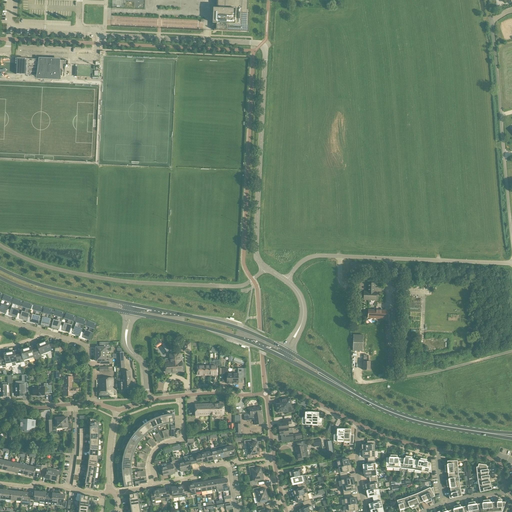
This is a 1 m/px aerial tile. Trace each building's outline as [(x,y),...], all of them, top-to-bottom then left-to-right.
[(216,0),(217,8),(213,8),(212,24),(216,24),(216,30),(214,30),(214,31),(248,32),(249,10),(247,10),(247,0),(216,0)] [(68,61),(28,59),(17,58),(16,74),(67,77),(68,64),(68,61)] [(374,284),(368,284),(368,290),(368,292),(364,292),(364,300),(375,301),(376,292),(374,292),(374,284)] [(4,295),(2,299),(6,301),(4,304),(2,303),(0,307),(0,312),(1,313),(2,312),(5,314),(5,315),(10,303),(12,298),(4,295)] [(14,299),(12,303),(16,305),(15,308),(12,307),(9,316),(12,317),(12,316),(16,318),(16,319),(20,306),(22,302),(14,299)] [(24,302),(22,307),(26,308),(25,312),(22,311),(20,320),(23,321),(23,320),(27,321),(26,322),(27,322),(31,309),(32,305),(24,302)] [(410,316),(421,316),(421,303),(410,302),(410,316)] [(34,305),(33,310),(36,311),(35,315),(33,314),(30,323),(33,324),(34,323),(38,324),(37,325),(38,325),(41,312),(42,307),(34,305)] [(44,308),(43,312),(47,313),(46,317),(43,317),(41,326),(44,326),(44,325),(48,326),(48,327),(48,328),(51,315),(52,310),(44,308)] [(389,311),(372,310),(368,310),(368,318),(388,319),(389,311)] [(55,311),(54,315),(57,316),(56,320),(54,319),(51,328),(54,329),(55,328),(59,329),(58,330),(59,330),(62,318),(63,313),(55,311)] [(66,314),(65,318),(68,319),(67,323),(65,322),(62,331),(65,332),(65,331),(69,333),(69,334),(73,321),(74,316),(66,314)] [(77,317),(75,322),(79,323),(78,327),(75,326),(72,335),(75,336),(75,335),(79,336),(79,337),(84,325),(85,320),(77,317)] [(88,321),(86,326),(90,327),(88,331),(86,330),(82,339),(85,340),(86,339),(89,340),(89,341),(96,324),(88,321)] [(363,335),(353,335),(353,351),(363,351),(363,335)] [(46,341),(42,342),(46,354),(51,352),(51,353),(54,353),(55,345),(49,345),(47,341),(47,342),(46,341)] [(38,349),(35,350),(38,358),(42,357),(41,356),(46,354),(42,342),(37,344),(38,345),(37,346),(38,349)] [(102,347),(100,347),(96,347),(96,349),(95,350),(95,351),(95,352),(96,353),(96,354),(106,354),(106,348),(109,348),(109,343),(102,343),(102,347)] [(35,350),(32,351),(31,348),(30,347),(26,348),(29,360),(34,359),(36,359),(38,358),(35,350)] [(64,348),(55,347),(54,361),(63,362),(64,348)] [(21,354),(18,355),(21,365),(21,367),(25,366),(24,362),(29,360),(26,348),(21,349),(21,351),(20,351),(21,354)] [(18,355),(15,356),(15,352),(14,352),(14,351),(9,352),(12,366),(17,365),(17,366),(21,365),(18,355)] [(4,354),(4,358),(1,358),(2,368),(6,368),(6,367),(12,366),(9,352),(4,353),(4,354)] [(118,368),(124,368),(123,353),(116,353),(118,368)] [(106,354),(96,354),(96,356),(95,357),(95,358),(95,359),(96,360),(96,361),(103,361),(103,364),(110,364),(110,360),(106,360),(106,354)] [(179,354),(171,355),(170,355),(171,363),(165,363),(166,372),(176,371),(176,372),(182,372),(182,368),(184,367),(183,363),(181,363),(181,362),(180,362),(179,354)] [(210,375),(210,365),(197,366),(197,376),(210,375)] [(230,372),(230,374),(227,374),(227,368),(222,368),(222,378),(227,378),(227,384),(232,384),(232,372),(230,372)] [(232,372),(232,384),(238,384),(238,378),(242,378),(242,368),(238,368),(238,374),(235,374),(235,372),(232,372)] [(124,383),(123,383),(119,383),(119,390),(124,389),(124,390),(131,389),(130,371),(123,372),(124,383)] [(78,384),(75,384),(72,382),(72,377),(63,377),(63,396),(72,396),(72,395),(76,395),(76,391),(78,391),(78,387),(78,384)] [(113,378),(99,378),(100,389),(99,389),(99,395),(113,394),(113,378)] [(2,383),(2,386),(0,385),(0,396),(1,397),(1,398),(6,398),(6,397),(7,397),(7,392),(8,392),(8,386),(7,386),(7,383),(2,383)] [(33,387),(33,388),(32,389),(32,392),(33,393),(33,396),(45,396),(44,392),(48,392),(48,384),(44,384),(44,387),(38,388),(38,387),(33,387)] [(25,385),(16,385),(16,396),(17,396),(17,397),(22,397),(22,396),(23,396),(23,391),(25,391),(25,385)] [(276,405),(275,405),(276,409),(277,409),(277,413),(283,412),(283,413),(291,412),(290,399),(282,399),(282,404),(276,405)] [(211,404),(211,415),(224,415),(223,402),(219,402),(219,404),(211,404)] [(211,415),(211,404),(195,405),(195,416),(211,415)] [(255,425),(263,424),(261,414),(262,414),(261,407),(249,409),(250,416),(253,416),(255,425)] [(309,412),(309,413),(308,413),(305,413),(305,417),(302,417),(302,425),(312,425),(312,412),(309,412)] [(312,412),(312,425),(321,426),(322,418),(318,418),(319,412),(312,412)] [(65,416),(61,417),(62,429),(68,428),(68,429),(71,429),(71,423),(68,423),(67,418),(67,417),(65,418),(65,416)] [(62,429),(61,417),(57,417),(57,418),(55,419),(56,424),(53,424),(53,431),(57,430),(56,429),(62,429)] [(155,419),(154,419),(158,426),(160,426),(161,428),(163,427),(163,425),(160,417),(155,419)] [(19,419),(19,430),(19,429),(22,430),(22,432),(28,433),(28,427),(34,427),(35,421),(19,419)] [(90,428),(98,428),(98,423),(96,423),(96,422),(95,421),(95,420),(94,420),(94,419),(93,419),(90,419),(90,420),(90,423),(90,428)] [(158,426),(154,419),(149,422),(153,429),(156,428),(156,427),(158,426)] [(291,424),(291,420),(284,421),(285,424),(278,424),(279,430),(288,429),(288,424),(291,424)] [(153,429),(149,422),(148,422),(144,425),(143,425),(148,432),(150,431),(153,429)] [(139,429),(138,430),(144,436),(146,438),(148,435),(147,433),(148,432),(143,425),(143,426),(139,429)] [(292,428),(288,429),(279,430),(280,435),(286,435),(286,438),(293,437),(292,428)] [(337,434),(334,434),(334,442),(343,442),(344,429),(341,429),(341,430),(339,430),(337,430),(337,434)] [(344,429),(343,442),(349,442),(349,445),(353,445),(354,435),(350,435),(351,429),(344,429)] [(144,436),(138,430),(135,434),(134,434),(140,440),(142,438),(144,436)] [(131,439),(130,440),(138,444),(139,441),(140,440),(134,434),(134,435),(131,439)] [(128,445),(127,445),(135,449),(136,447),(137,444),(138,444),(130,440),(128,445)] [(247,450),(259,448),(258,444),(257,444),(257,442),(251,443),(251,440),(244,441),(244,444),(247,444),(247,450)] [(361,445),(362,451),(375,451),(374,445),(375,445),(375,441),(367,441),(367,444),(361,445)] [(299,460),(303,460),(302,458),(306,457),(308,456),(307,449),(304,450),(304,446),(302,446),(302,443),(296,444),(297,447),(295,448),(298,459),(299,460)] [(125,451),(133,454),(133,453),(134,451),(135,449),(127,445),(127,446),(125,451)] [(259,448),(247,450),(248,455),(247,455),(247,459),(253,458),(253,455),(258,454),(259,454),(258,452),(259,452),(259,448)] [(375,451),(362,451),(362,454),(363,454),(363,457),(363,458),(367,458),(368,460),(368,461),(375,460),(375,451)] [(201,454),(200,452),(192,454),(192,456),(194,462),(197,461),(197,464),(203,462),(201,454)] [(194,462),(192,456),(189,457),(189,458),(184,460),(187,470),(193,469),(192,468),(192,469),(191,463),(194,462)] [(350,462),(349,462),(349,461),(348,459),(344,460),(343,456),(336,458),(338,468),(351,465),(350,462)] [(401,459),(400,469),(407,470),(409,457),(405,456),(405,459),(401,459)] [(171,458),(172,461),(172,463),(166,464),(169,475),(175,473),(173,467),(176,466),(175,460),(174,457),(171,458)] [(409,457),(407,470),(414,470),(416,460),(415,460),(412,460),(412,457),(409,457)] [(416,460),(414,470),(421,472),(424,459),(420,458),(420,461),(416,460),(416,461),(416,460)] [(424,459),(421,472),(428,473),(428,472),(431,473),(431,464),(430,464),(431,463),(426,462),(427,460),(424,459)] [(187,470),(184,460),(178,461),(178,460),(175,460),(176,466),(179,466),(181,471),(180,471),(180,472),(187,470)] [(368,464),(364,464),(362,465),(363,471),(376,470),(375,460),(368,461),(368,463),(368,464)] [(445,469),(458,468),(457,461),(447,461),(447,466),(445,466),(445,469)] [(45,465),(43,472),(47,472),(45,478),(51,480),(53,469),(48,468),(48,464),(45,463),(45,465)] [(169,475),(166,464),(161,465),(160,464),(157,465),(159,471),(162,470),(163,476),(169,475)] [(488,469),(487,469),(488,467),(486,467),(486,465),(478,464),(478,467),(476,467),(477,474),(486,473),(488,472),(489,472),(489,471),(488,469)] [(35,468),(34,476),(39,477),(40,471),(43,472),(45,465),(42,465),(41,466),(36,465),(35,468)] [(351,465),(338,468),(340,477),(348,476),(347,474),(347,473),(352,471),(351,465)] [(251,476),(263,474),(262,470),(261,470),(261,468),(260,468),(255,469),(255,466),(248,467),(249,470),(250,470),(251,476)] [(294,471),(290,472),(289,472),(290,479),(291,478),(303,476),(301,470),(303,469),(302,466),(293,468),(294,471)] [(458,475),(458,468),(445,469),(445,472),(448,472),(448,476),(458,475)] [(59,470),(53,469),(51,480),(57,481),(58,475),(61,475),(62,469),(59,469),(59,470)] [(376,470),(363,471),(363,474),(364,474),(365,476),(365,478),(369,477),(369,478),(370,480),(377,479),(376,470)] [(263,474),(251,476),(252,481),(249,482),(250,486),(258,485),(257,481),(262,480),(263,480),(262,478),(264,477),(263,474)] [(303,476),(291,478),(290,479),(291,482),(292,481),(292,484),(293,485),(297,484),(297,485),(298,487),(306,485),(310,484),(309,480),(308,481),(306,475),(303,476)] [(458,475),(448,476),(448,477),(449,480),(446,481),(447,484),(459,482),(458,475)] [(348,476),(340,477),(342,487),(355,485),(354,482),(353,482),(353,479),(353,478),(348,479),(348,478),(348,476)] [(487,479),(478,480),(479,486),(488,485),(488,484),(490,484),(491,484),(490,482),(490,481),(489,481),(489,478),(487,478),(487,479)] [(227,479),(221,480),(222,488),(223,492),(223,491),(230,490),(230,491),(229,487),(228,487),(227,479)] [(370,484),(366,484),(365,485),(366,491),(367,491),(379,489),(377,479),(370,480),(370,482),(370,483),(370,484)] [(460,489),(459,482),(447,484),(447,487),(450,487),(450,491),(451,491),(460,489)] [(190,491),(187,491),(188,498),(191,497),(191,496),(196,495),(196,492),(194,484),(189,485),(190,491)] [(490,484),(488,484),(488,485),(479,486),(480,493),(491,490),(491,489),(492,489),(491,488),(491,487),(490,487),(490,484)] [(298,490),(294,491),(293,491),(295,497),(307,494),(306,488),(307,487),(306,485),(298,487),(298,488),(298,490)] [(355,485),(342,487),(344,496),(351,495),(351,494),(350,492),(356,491),(355,485)] [(188,498),(187,491),(184,492),(183,486),(177,487),(179,498),(184,497),(185,498),(188,498)] [(179,498),(177,487),(171,488),(172,494),(169,494),(170,501),(173,500),(173,499),(179,498)] [(430,488),(423,491),(429,503),(432,501),(431,499),(435,497),(434,496),(435,496),(433,487),(430,489),(430,488)] [(256,498),(268,495),(267,491),(265,491),(265,489),(264,489),(265,489),(260,491),(259,488),(253,489),(253,492),(255,492),(256,498)] [(169,492),(166,492),(165,489),(159,490),(161,501),(167,500),(167,501),(170,501),(169,494),(169,492)] [(379,489),(367,491),(366,491),(366,494),(367,494),(368,496),(368,497),(372,497),(373,498),(373,500),(380,498),(379,489)] [(460,489),(451,491),(451,495),(449,496),(449,499),(452,498),(452,499),(462,496),(460,489)] [(153,491),(154,494),(151,494),(152,503),(156,503),(155,501),(161,501),(159,490),(153,491)] [(409,494),(410,496),(415,508),(418,507),(417,505),(420,503),(417,494),(416,491),(409,494)] [(423,491),(417,494),(420,503),(421,503),(425,501),(426,504),(429,503),(423,491)] [(22,492),(22,501),(22,503),(30,504),(31,497),(28,497),(28,493),(22,492)] [(34,498),(31,497),(30,504),(33,504),(33,503),(39,503),(40,492),(34,492),(34,498)] [(40,492),(39,503),(45,504),(45,505),(48,506),(49,496),(46,496),(46,493),(40,492)] [(49,496),(48,506),(51,506),(51,505),(57,505),(58,494),(52,494),(52,497),(49,496)] [(64,495),(58,494),(57,505),(63,506),(63,507),(66,508),(66,502),(63,501),(64,495)] [(307,494),(295,497),(296,500),(297,500),(297,501),(298,503),(302,502),(303,504),(303,505),(311,502),(310,499),(309,500),(307,494)] [(268,495),(256,498),(258,503),(256,504),(257,507),(263,505),(262,502),(268,501),(267,499),(269,498),(268,495)] [(351,497),(351,495),(344,496),(345,506),(357,505),(358,504),(357,501),(356,502),(356,499),(356,498),(351,498),(351,497)] [(415,508),(410,496),(404,499),(407,508),(411,507),(412,510),(415,508)] [(374,503),(369,504),(368,504),(370,511),(382,508),(380,498),(373,500),(373,501),(374,503)] [(407,508),(404,499),(397,501),(399,510),(400,510),(399,511),(403,511),(403,509),(406,508),(407,508)] [(495,503),(494,503),(494,511),(502,511),(506,502),(502,502),(502,500),(498,500),(498,502),(495,503)] [(304,508),(300,509),(299,510),(299,511),(311,511),(313,511),(311,506),(312,505),(311,502),(303,505),(304,507),(304,508)] [(475,502),(472,503),(473,511),(480,511),(479,504),(475,505),(475,502)] [(473,511),(472,503),(468,503),(469,506),(465,507),(465,511),(473,511)]
